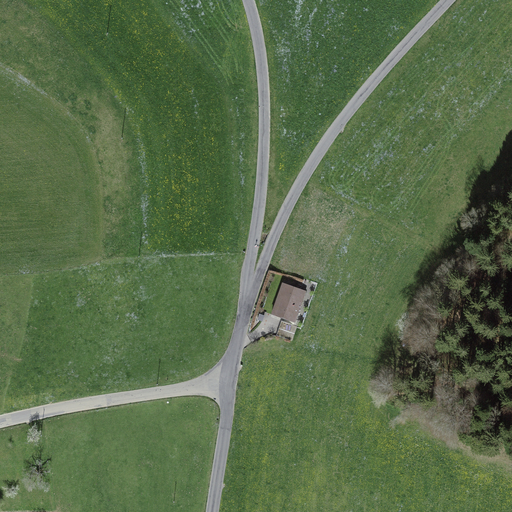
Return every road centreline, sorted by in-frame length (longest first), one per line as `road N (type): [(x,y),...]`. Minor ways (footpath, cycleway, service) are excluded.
road 1 (tertiary): [(448,0),(319,152),(245,306)]
road 2 (tertiary): [(248,0),(264,119),(245,306)]
road 3 (tertiary): [(0,423),(230,379)]
road 4 (tertiary): [(230,379),(213,511)]
